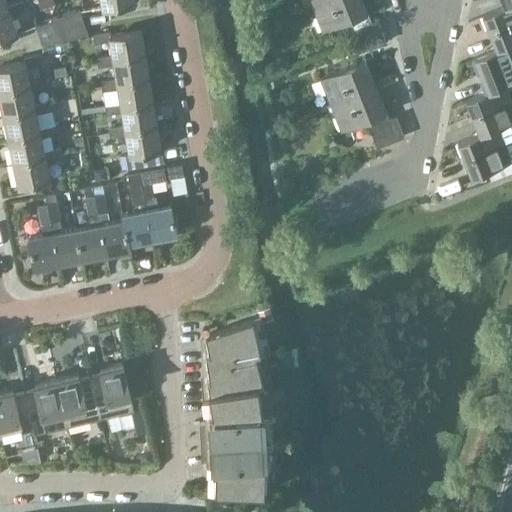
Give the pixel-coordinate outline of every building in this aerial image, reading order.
[(8,10),(0,12),(0,39),(17,33),(11,17),(27,11),(24,3),(22,0),(21,0),(7,6),(8,10)] [(0,0),(0,12),(8,10),(7,6),(4,0),(0,0)] [(102,0),(103,1),(104,8),(135,3),(135,1),(134,0),(102,0)] [(352,42),(382,30),(377,19),(372,21),(369,12),(368,13),(362,0),(322,0),(311,5),(321,31),(353,19),(356,28),(347,31),(352,42)] [(511,4),(483,16),(496,49),(511,42),(511,4)] [(55,5),(43,9),(48,21),(59,17),(55,5)] [(80,12),(59,19),(62,30),(84,22),(80,12)] [(41,37),(62,30),(59,19),(37,26),(41,37)] [(62,30),(66,41),(88,33),(84,22),(62,30)] [(110,40),(112,54),(113,58),(146,53),(141,29),(109,34),(108,30),(92,32),(94,43),(110,40)] [(44,48),(66,41),(62,30),(41,37),(44,48)] [(382,30),(352,42),(356,53),(386,41),(382,30)] [(506,84),(506,85),(511,82),(511,42),(496,49),(474,58),(474,59),(475,58),(488,91),(506,84)] [(351,44),(342,48),(345,56),(354,52),(351,44)] [(0,66),(0,90),(30,84),(29,80),(26,65),(44,62),(42,53),(24,57),(25,61),(0,66)] [(112,54),(96,57),(98,67),(114,65),(117,78),(118,82),(150,77),(146,53),(113,58),(112,54)] [(330,105),(376,86),(366,60),(320,78),(330,105)] [(66,66),(54,68),(56,76),(67,74),(66,66)] [(30,84),(0,90),(0,98),(3,115),(35,108),(34,103),(34,104),(30,89),(48,85),(47,81),(46,77),(29,80),(30,84)] [(150,77),(118,82),(117,78),(100,81),(102,90),(118,88),(121,106),(154,100),(150,77)] [(511,121),(511,100),(506,85),(506,84),(488,91),(466,100),(466,101),(467,101),(480,134),(498,127),(511,121)] [(376,86),(330,105),(340,131),(367,120),(377,147),(404,136),(396,115),(388,118),(376,86)] [(35,108),(3,115),(8,138),(40,131),(39,127),(36,113),(53,110),(52,104),(51,100),(34,103),(35,108)] [(121,106),(121,102),(104,104),(106,114),(122,112),(126,129),(158,124),(154,100),(121,106)] [(40,131),(8,138),(13,162),(45,155),(44,151),(40,136),(58,133),(56,124),(39,127),(40,131)] [(126,155),(128,167),(164,161),(158,124),(126,129),(110,132),(110,138),(127,135),(130,154),(126,155)] [(498,127),(480,134),(457,143),(471,177),(511,161),(498,127)] [(83,135),(75,136),(77,146),(84,145),(83,135)] [(45,155),(13,162),(19,186),(50,180),(46,160),(63,156),(61,147),(44,151),(45,155)] [(139,171),(152,238),(176,233),(170,204),(157,206),(155,195),(154,196),(151,182),(166,179),(164,166),(139,171)] [(104,167),(93,169),(95,180),(106,178),(104,167)] [(128,242),(152,238),(139,171),(127,173),(134,210),(121,213),(123,219),(128,242)] [(291,176),(282,178),(285,188),(293,186),(291,176)] [(100,223),(95,195),(93,187),(84,189),(91,225),(76,228),(82,257),(106,253),(100,223)] [(123,219),(109,221),(104,193),(95,195),(100,223),(106,253),(130,248),(129,242),(128,242),(123,219)] [(82,257),(76,228),(62,230),(57,202),(47,204),(58,262),(82,257)] [(34,266),(58,262),(47,204),(37,205),(42,233),(28,236),(34,266)] [(189,210),(180,212),(182,221),(191,220),(189,210)] [(270,308),(259,311),(263,321),(273,318),(270,308)] [(259,351),(252,322),(253,322),(252,319),(205,335),(210,354),(206,355),(209,380),(207,380),(212,412),(209,413),(210,423),(213,422),(213,433),(206,434),(207,449),(214,449),(215,459),(213,460),(212,470),(215,470),(215,490),(264,491),(264,488),(264,459),(265,459),(265,458),(273,457),(271,418),(262,419),(258,387),(263,386),(262,384),(255,354),(260,353),(260,350),(259,351)] [(90,376),(100,418),(134,410),(122,362),(100,368),(101,373),(90,376)] [(100,418),(90,376),(79,379),(78,373),(56,378),(67,426),(100,418)] [(35,389),(24,392),(31,420),(34,434),(67,426),(56,378),(35,383),(35,389)] [(31,420),(24,392),(14,394),(12,388),(0,391),(0,434),(0,435),(22,429),(20,423),(31,420)] [(149,450),(140,452),(142,462),(152,460),(149,450)]
